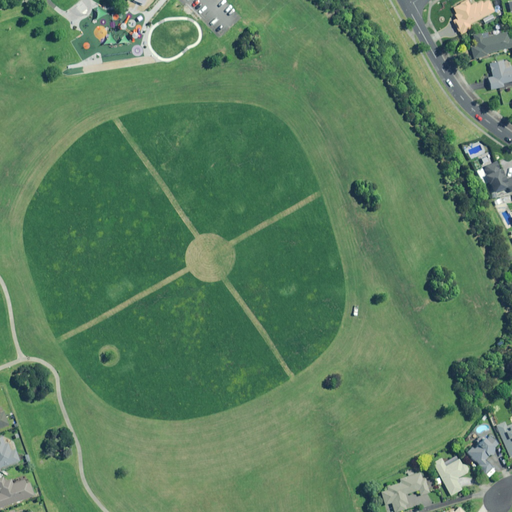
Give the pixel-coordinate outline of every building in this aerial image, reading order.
[(451,20),(456,30),(459,35),(470,29),(468,24),(493,11),(491,6),(493,5),(491,1),(489,2),(487,0),(486,0),(482,2),(481,0),(480,0),(473,4),(473,2),(468,5),(465,0),(463,0),(458,3),(459,4),(451,8),(454,14),(451,15),(453,19),(451,20)] [(139,15),(134,18),(137,23),(142,20),(139,15)] [(471,60),(486,56),(485,54),(511,47),(511,38),(509,40),(507,32),(482,38),(480,33),(471,35),(473,46),(468,47),(471,60)] [(503,87),(502,84),(511,81),(511,66),(503,68),(502,60),(487,64),(490,76),(484,77),(487,90),(503,87)] [(502,175),(503,175),(499,167),(496,161),(475,171),(481,185),(486,183),(493,199),(509,192),(511,190),(511,176),(505,180),(504,180),(502,175)] [(500,198),(493,201),(495,206),(502,202),(500,198)] [(511,424),(506,427),(504,422),(494,426),(508,458),(511,456),(511,424)] [(497,444),(489,436),(484,440),(481,437),(475,442),(465,452),(477,465),(475,467),(483,474),(491,467),(484,460),(492,453),(492,449),(497,444)] [(3,444),(1,438),(0,437),(0,468),(18,462),(13,450),(11,451),(8,442),(3,444)] [(445,466),(441,458),(432,463),(449,495),(461,489),(455,478),(466,473),(468,469),(465,465),(461,464),(458,459),(445,466)] [(420,478),(419,473),(398,479),(399,483),(386,487),(387,490),(379,492),(383,505),(390,503),(392,511),(395,511),(405,509),(404,504),(407,504),(404,494),(417,491),(418,495),(427,493),(423,477),(420,478)] [(4,482),(2,477),(0,477),(0,507),(32,496),(26,479),(12,484),(10,480),(4,482)]
